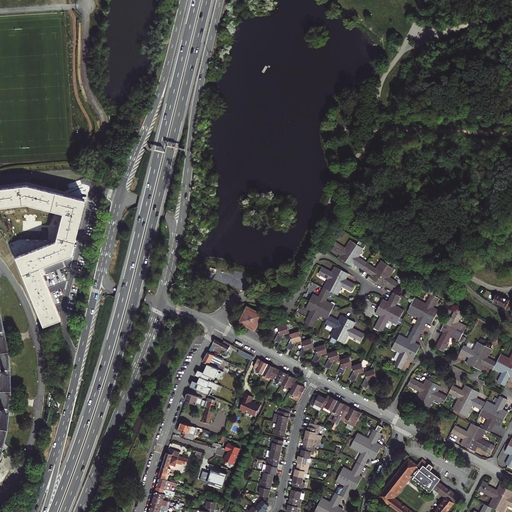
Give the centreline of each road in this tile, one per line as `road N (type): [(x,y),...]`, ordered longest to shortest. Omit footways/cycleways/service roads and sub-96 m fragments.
road 1 (trunk): [(196,0),(113,330),(52,511)]
road 2 (trunk): [(64,511),(121,343),(207,0)]
road 3 (secondary): [(176,237),(220,0)]
road 4 (secondary): [(79,511),(161,303)]
road 5 (secondary): [(183,0),(160,91),(118,193)]
road 6 (residential): [(216,325),(180,387),(139,511)]
road 7 (secondary): [(100,268),(66,414)]
road 8 (residential): [(318,249),(291,298),(234,299),(216,325)]
road 9 (residential): [(317,378),(275,511)]
